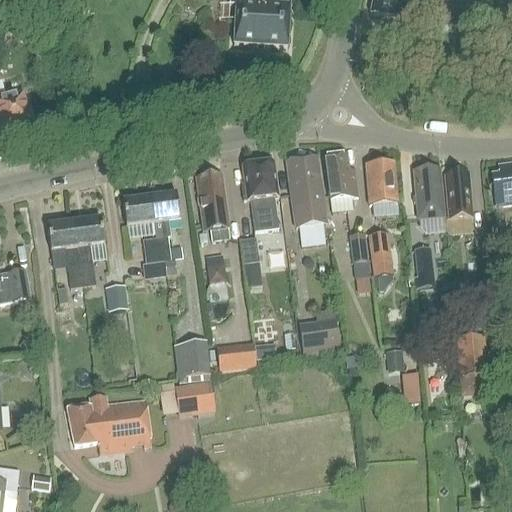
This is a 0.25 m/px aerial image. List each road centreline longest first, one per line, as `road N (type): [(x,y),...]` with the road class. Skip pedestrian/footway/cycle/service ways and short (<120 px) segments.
road 1 (tertiary): [(0,193),(302,116)]
road 2 (unclassified): [(371,129),(511,142)]
